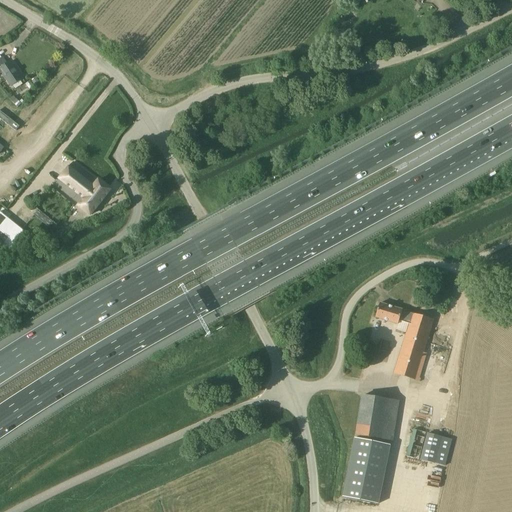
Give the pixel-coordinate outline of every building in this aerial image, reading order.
[(0,74),(2,74),(11,87),(21,80),(10,61),(7,64),(2,57),(0,58),(0,74)] [(75,204),(78,206),(90,216),(111,190),(98,180),(97,181),(74,162),(55,185),(37,205),(59,224),(75,204)] [(29,235),(0,211),(0,244),(13,255),(29,235)] [(398,325),(399,322),(409,324),(394,375),(419,383),(421,379),(419,378),(426,353),(423,352),(433,320),(402,311),(402,310),(379,303),(375,318),(398,325)] [(354,456),(364,458),(367,438),(393,442),(399,401),(361,395),(355,436),(357,436),(354,456)] [(395,485),(411,489),(413,482),(414,482),(420,460),(445,467),(452,440),(413,429),(406,456),(400,455),(394,477),(397,478),(395,485)]
